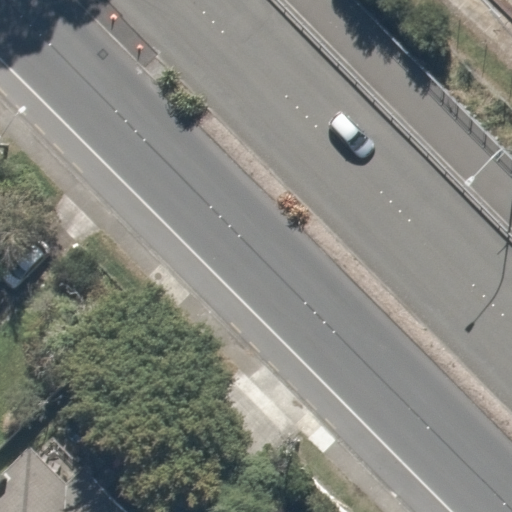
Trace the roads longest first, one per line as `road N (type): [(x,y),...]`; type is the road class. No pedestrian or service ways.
road 1 (secondary): [(507,511),(2,0)]
road 2 (secondary): [(188,0),(511,326)]
